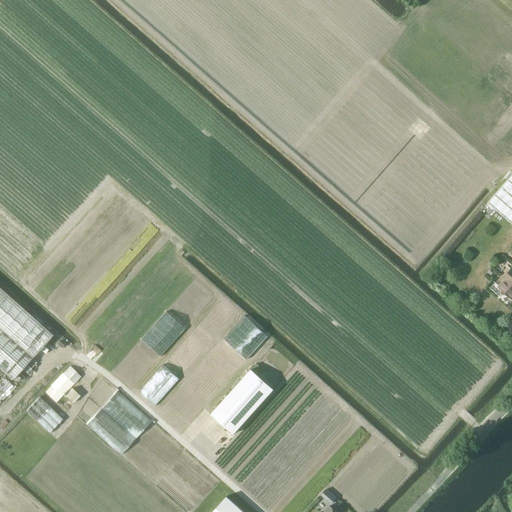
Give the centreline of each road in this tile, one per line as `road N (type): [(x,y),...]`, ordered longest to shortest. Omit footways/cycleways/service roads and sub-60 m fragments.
road 1 (track): [(74,351),(263,511)]
road 2 (unclassified): [(409,511),(511,402)]
